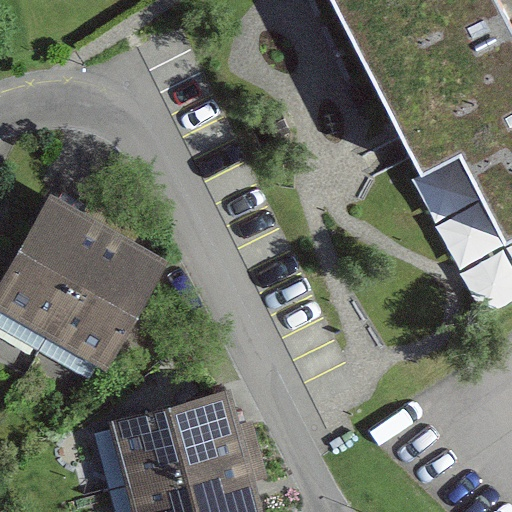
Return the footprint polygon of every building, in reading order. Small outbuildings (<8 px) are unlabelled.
[(509,245),(511,242),(511,30),(496,0),(334,0),(426,167),(464,149),(509,245)] [(108,229),(50,197),(0,288),(0,313),(47,339),(108,229)] [(166,261),(108,229),(47,339),(105,371),(166,261)] [(112,424),(131,491),(248,459),(229,391),(112,424)] [(131,491),(136,511),(262,511),(248,459),(131,491)]
